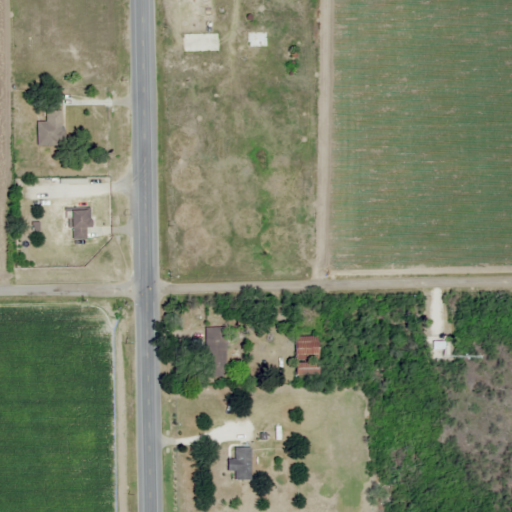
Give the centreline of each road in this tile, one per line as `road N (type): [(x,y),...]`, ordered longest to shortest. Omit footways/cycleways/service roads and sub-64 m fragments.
road 1 (secondary): [(154,511),(146,0)]
road 2 (residential): [(150,291),(511,283)]
road 3 (tertiary): [(0,294),(150,291)]
